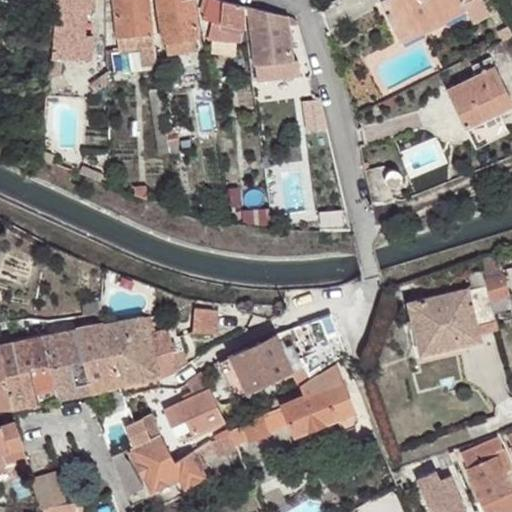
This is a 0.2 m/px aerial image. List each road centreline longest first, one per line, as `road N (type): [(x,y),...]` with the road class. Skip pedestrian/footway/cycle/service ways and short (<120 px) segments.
road 1 (residential): [(208,358),(350,300),(373,279),(361,219)]
road 2 (residential): [(361,219),(301,0)]
road 3 (residential): [(361,219),(511,160)]
